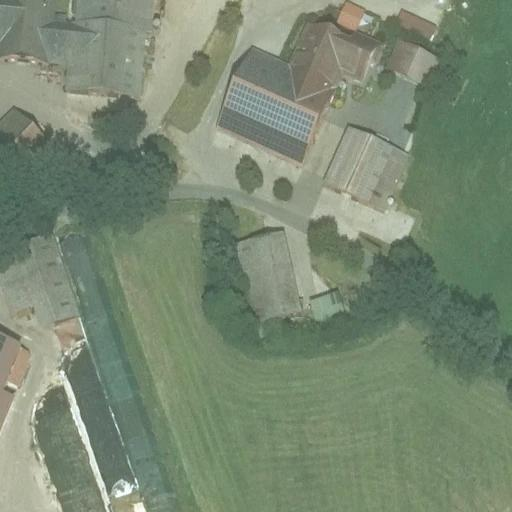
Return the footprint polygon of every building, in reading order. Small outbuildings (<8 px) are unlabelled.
[(153,34),(154,0),(75,0),(75,18),(64,17),(64,0),(0,0),(0,40),(4,41),(3,62),(73,65),(71,98),(137,100),(140,34),(153,34)] [(246,67),(213,129),(303,177),(336,114),(328,110),(344,80),(362,89),(378,60),(314,26),(282,86),(246,67)] [(402,45),(389,73),(430,91),(442,63),(402,45)] [(21,111),(0,134),(0,175),(18,192),(59,145),(21,111)] [(350,133),(322,191),(370,214),(398,156),(350,133)] [(11,245),(39,326),(84,311),(57,230),(11,245)] [(293,243),(244,252),(256,327),(306,319),(293,243)] [(0,445),(37,357),(0,341),(0,445)]
